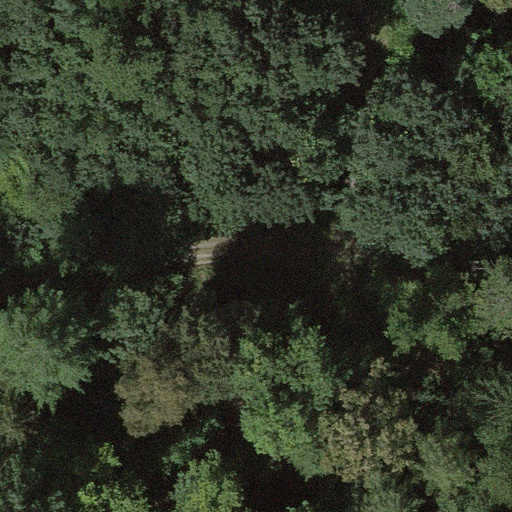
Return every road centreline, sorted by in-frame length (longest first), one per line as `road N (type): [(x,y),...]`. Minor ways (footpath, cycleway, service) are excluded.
road 1 (track): [(0,270),(332,242)]
road 2 (track): [(165,511),(332,242)]
road 3 (track): [(332,242),(372,133),(357,0)]
road 4 (track): [(332,242),(431,259),(511,240)]
